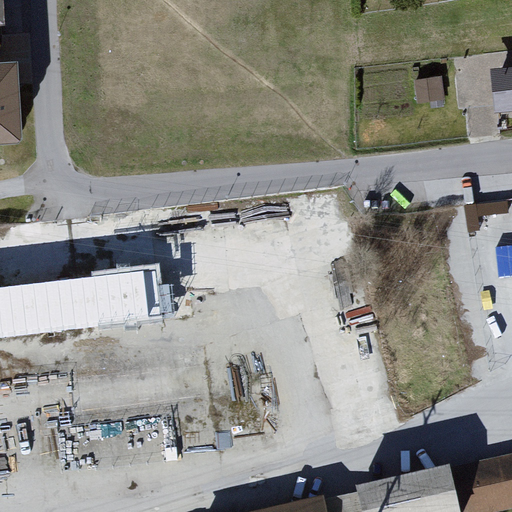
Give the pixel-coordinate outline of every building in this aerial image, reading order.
[(0,66),(0,141),(18,140),(14,66),(0,66)] [(511,69),(492,71),(496,111),(511,109),(511,69)] [(440,78),(416,81),(419,101),(442,98),(440,78)] [(501,270),(511,269),(511,236),(499,237),(501,270)] [(140,274),(0,290),(0,334),(145,317),(140,274)] [(170,354),(0,371),(0,433),(177,415),(170,354)] [(511,454),(449,469),(459,511),(478,511),(511,504),(511,454)] [(357,487),(363,511),(459,511),(449,469),(449,466),(357,487)] [(260,511),(324,511),(321,498),(260,511)]
